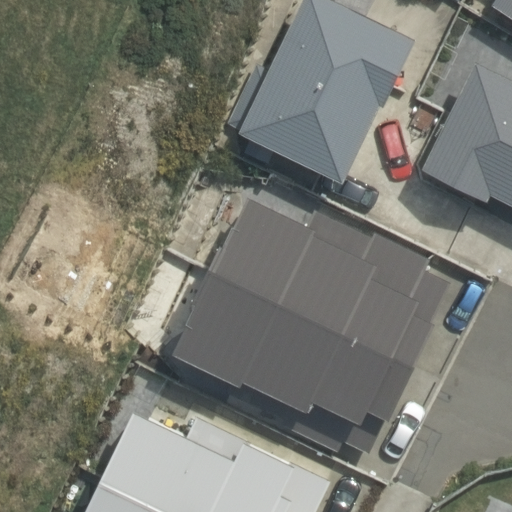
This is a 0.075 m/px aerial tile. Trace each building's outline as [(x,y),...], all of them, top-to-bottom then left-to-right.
[(387,99),(418,32),(349,0),(304,0),(271,67),(258,61),(230,120),(347,175),(384,98),(387,99)] [(511,0),(500,0),(511,8),(511,0)] [(511,70),(480,55),(426,162),(490,195),(494,187),(511,195),(511,70)] [(435,314),(453,277),(427,264),(432,254),(377,226),(374,233),(317,205),(312,217),(252,188),(177,341),(245,374),(237,392),(286,415),(284,419),(340,446),(346,434),(372,446),(390,406),(393,407),(439,316),(435,314)] [(133,398),(77,511),(315,511),(317,509),(287,495),(292,484),(282,479),(295,452),(197,405),(187,423),(133,398)]
